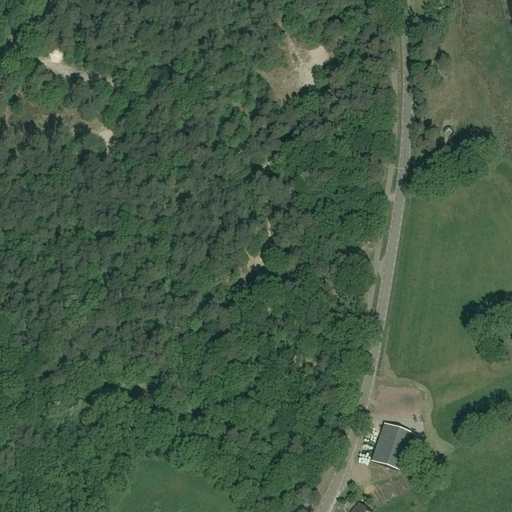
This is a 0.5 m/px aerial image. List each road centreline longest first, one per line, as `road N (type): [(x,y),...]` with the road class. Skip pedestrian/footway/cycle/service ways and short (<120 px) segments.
road 1 (tertiary): [(321,511),(363,411),(380,327),(407,142),(405,0)]
road 2 (track): [(33,270),(141,326),(186,380),(199,433),(278,511)]
